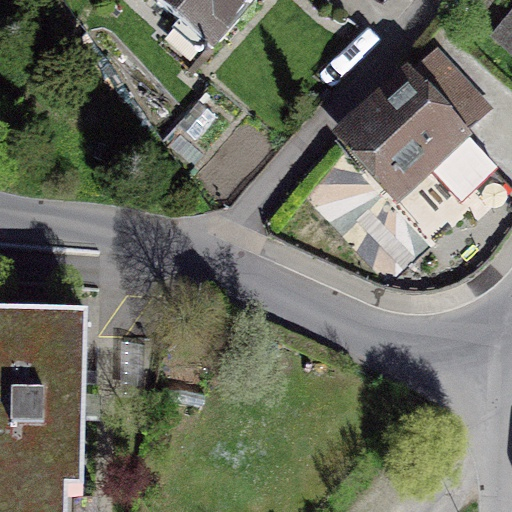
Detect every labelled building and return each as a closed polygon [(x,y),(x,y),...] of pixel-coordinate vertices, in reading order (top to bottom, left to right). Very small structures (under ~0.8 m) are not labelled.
[(151,0),(216,57),(266,0),(151,0)] [(511,24),(495,43),(511,58),(511,24)] [(431,59),(353,131),(402,183),(424,163),(460,203),(496,169),(459,129),(479,111),(431,59)] [(0,499),(69,501),(86,501),(90,335),(0,332),(0,499)] [(68,511),(69,501),(0,499),(0,511),(68,511)]
